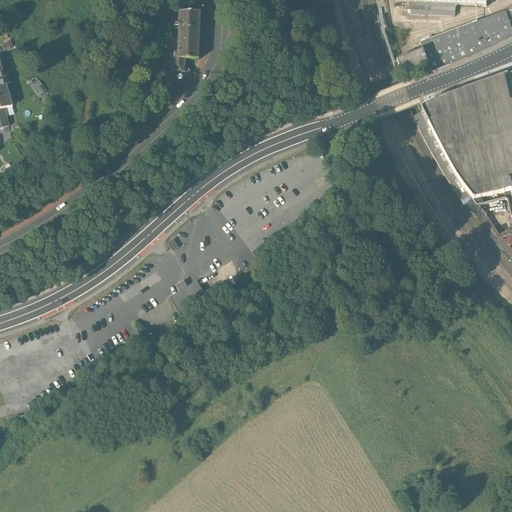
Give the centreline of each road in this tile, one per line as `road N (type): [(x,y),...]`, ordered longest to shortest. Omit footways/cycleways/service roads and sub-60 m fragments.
road 1 (primary): [(511,55),(248,158),(116,265),(0,322)]
road 2 (tertiary): [(214,0),(222,39),(198,90),(85,194),(0,246)]
